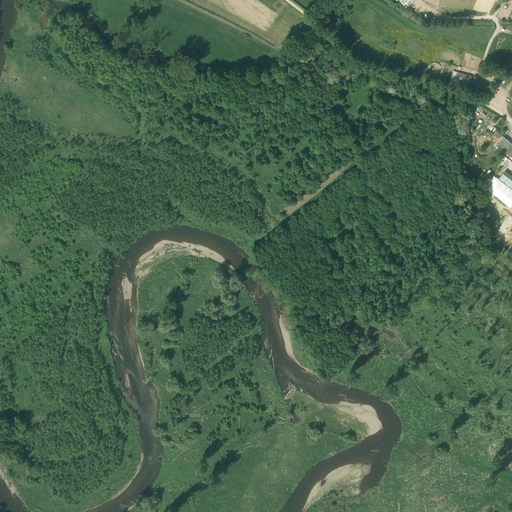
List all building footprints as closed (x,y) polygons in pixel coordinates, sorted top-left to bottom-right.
[(452,75),(450,82),(470,87),(472,76),(459,73),(458,76),(452,75)] [(493,135),(499,139),(502,135),(497,131),(493,135)] [(511,143),(504,137),(497,145),(506,153),(507,151),(511,155),(511,154),(511,143)] [(499,179),(511,188),(511,175),(505,171),(499,179)] [(511,207),(511,188),(499,179),(497,177),(487,188),(511,208),(511,207)]
